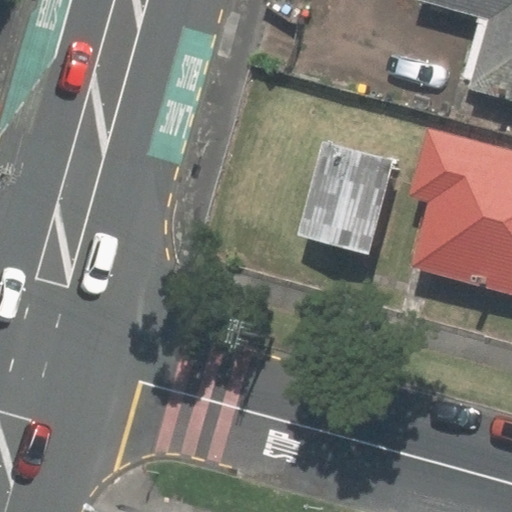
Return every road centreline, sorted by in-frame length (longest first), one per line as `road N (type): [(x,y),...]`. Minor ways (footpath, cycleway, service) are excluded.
road 1 (residential): [(37,344),(511,477)]
road 2 (primary): [(132,0),(37,344)]
road 3 (primary): [(37,344),(0,474)]
